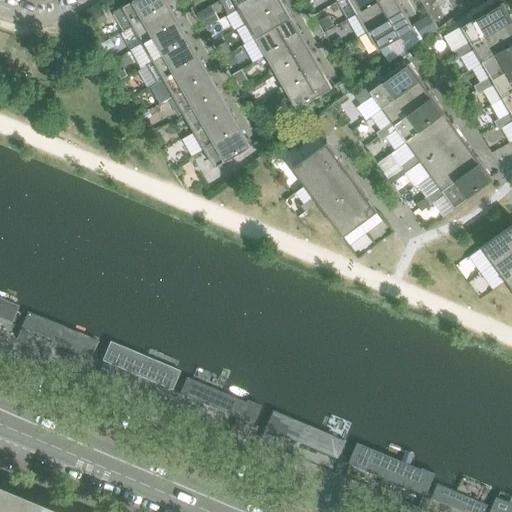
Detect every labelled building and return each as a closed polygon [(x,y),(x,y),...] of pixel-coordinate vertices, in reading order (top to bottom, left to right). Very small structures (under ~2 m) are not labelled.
[(133,27),(169,6),(165,0),(136,0),(124,7),(124,8),(123,9),(123,10),(125,9),(134,25),(133,26),(133,27)] [(238,10),(255,0),(235,0),(240,8),(238,9),(238,10)] [(247,24),(283,3),(280,0),(255,0),(238,10),(239,10),(240,9),(248,23),(247,24)] [(353,17),(357,15),(382,0),(350,0),(356,9),(351,13),(353,17)] [(367,33),(403,12),(396,0),(382,0),(357,15),(357,16),(359,15),(366,27),(361,30),(363,35),(367,33)] [(255,39),(291,18),(283,3),(247,24),(247,25),(249,24),(257,37),(255,38),(255,39)] [(456,56),(511,22),(511,19),(503,4),(461,27),(470,42),(453,52),(456,56)] [(143,44),(179,24),(169,6),(133,27),(135,26),(145,43),(143,44)] [(378,51),(414,31),(403,12),(367,33),(368,33),(369,32),(376,45),(371,48),(374,52),(377,50),(378,51)] [(438,30),(429,16),(413,26),(422,40),(438,30)] [(334,27),(329,17),(319,22),(324,32),(334,27)] [(262,58),(265,56),(301,35),(291,18),(255,39),(256,39),(257,38),(264,51),(259,54),(262,58)] [(482,64),(511,46),(511,22),(456,56),(458,60),(474,50),(482,64)] [(153,62),(189,41),(179,24),(143,44),(143,45),(145,44),(155,61),(153,62)] [(275,74),(312,53),(301,35),(265,56),(266,57),(267,56),(274,68),(269,71),(272,76),(275,74)] [(414,60),(430,48),(425,40),(408,52),(414,60)] [(156,84),(200,59),(189,41),(153,62),(154,63),(146,67),(156,84)] [(476,91),(511,70),(511,46),(482,64),(490,77),(474,87),(476,91)] [(286,91),(322,70),(312,53),(275,74),(276,75),(278,74),(285,86),(279,89),(282,93),(286,91)] [(239,63),(233,54),(224,59),(230,68),(239,63)] [(174,97),(210,77),(200,59),(156,84),(156,85),(165,79),(175,96),(174,97)] [(368,89),(360,95),(365,102),(373,97),(382,110),(421,82),(408,64),(370,92),(368,89)] [(298,110),(333,90),(322,70),(286,91),(286,92),(288,91),(295,103),(290,107),(292,111),(296,109),(296,110),(298,109),(298,110)] [(503,99),(511,93),(511,70),(476,91),(478,95),(495,85),(503,99)] [(184,115),(220,94),(210,77),(174,97),(174,98),(176,97),(185,114),(184,115)] [(353,89),(348,81),(338,86),(343,95),(353,89)] [(391,123),(376,134),(379,137),(433,98),(421,82),(382,110),(391,123)] [(497,126),(511,117),(511,93),(503,99),(511,113),(494,122),(497,126)] [(194,133),(230,112),(220,94),(184,115),(184,116),(186,115),(196,131),(194,132),(194,133)] [(433,98),(379,137),(382,141),(397,130),(406,143),(445,115),(433,98)] [(204,151),(240,130),(230,112),(194,133),(196,132),(206,149),(204,150),(204,151)] [(396,150),(376,164),(389,181),(403,171),(457,131),(445,115),(406,143),(396,150)] [(511,117),(497,126),(499,130),(511,122),(511,117)] [(297,150),(316,136),(310,128),(291,142),(297,150)] [(216,168),(251,148),(240,130),(204,151),(205,151),(206,150),(216,167),(214,168),(215,169),(216,168)] [(457,131),(403,171),(406,174),(405,174),(414,187),(417,185),(430,175),(469,148),(457,131)] [(327,144),(293,169),(305,186),(340,161),(331,149),(327,144)] [(424,199),(416,205),(419,209),(481,164),(469,148),(430,175),(439,188),(426,198),(424,199)] [(313,198),(301,207),(305,213),(318,204),(317,203),(352,177),(340,161),(305,186),(313,198)] [(481,164),(419,209),(422,213),(429,207),(433,204),(443,218),(455,210),(493,182),(481,164)] [(352,177),(317,203),(318,204),(326,215),(343,238),(344,238),(350,246),(366,234),(383,222),(377,214),(378,213),(360,189),(352,177)] [(511,225),(481,247),(469,257),(481,274),(511,251),(511,225)] [(511,251),(481,274),(493,291),(506,282),(511,277),(511,251)] [(0,319),(10,324),(18,305),(13,303),(15,299),(0,292),(0,319)] [(27,309),(19,328),(94,359),(102,341),(99,340),(102,334),(60,316),(58,322),(27,309)] [(24,343),(28,334),(20,331),(16,340),(24,343)] [(110,344),(102,363),(171,392),(179,373),(181,367),(170,362),(163,366),(110,344)] [(106,376),(110,367),(102,364),(98,373),(106,376)] [(188,377),(181,395),(247,423),(255,405),(188,377)] [(270,411),(262,430),(336,461),(344,442),(270,411)] [(241,433),(245,424),(235,420),(231,429),(241,433)] [(267,444),(271,434),(263,431),(259,441),(267,444)] [(356,443),(347,465),(426,498),(435,476),(356,443)] [(451,487),(443,505),(458,511),(476,511),(481,500),(451,487)] [(0,511),(35,511),(38,507),(0,491),(0,511)] [(511,511),(511,497),(497,492),(488,511),(511,511)] [(426,511),(427,511),(431,502),(423,498),(419,509),(426,511)]
